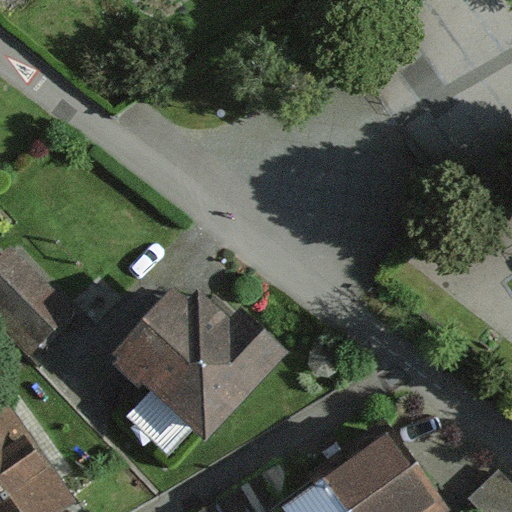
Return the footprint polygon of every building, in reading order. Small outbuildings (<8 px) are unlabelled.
[(71,316),(23,260),(0,279),(0,322),(26,353),(71,316)] [(212,328),(163,291),(98,376),(207,458),(283,358),(223,313),(212,328)] [(0,511),(55,511),(60,509),(0,412),(0,511)] [(440,511),(396,445),(294,511),(440,511)] [(476,499),(487,511),(511,511),(511,474),(509,471),(476,499)]
